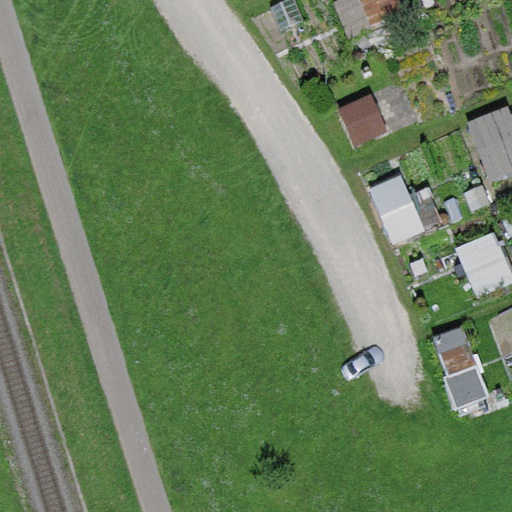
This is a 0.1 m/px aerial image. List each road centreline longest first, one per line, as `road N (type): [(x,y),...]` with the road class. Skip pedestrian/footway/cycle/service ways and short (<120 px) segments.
road 1 (track): [(0,7),(157,511)]
road 2 (track): [(234,0),(360,201),(429,369)]
